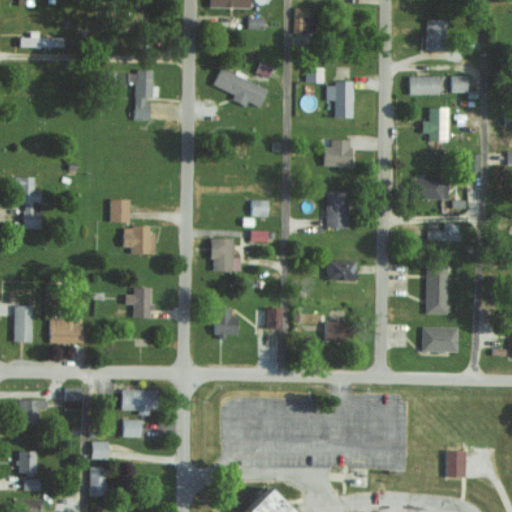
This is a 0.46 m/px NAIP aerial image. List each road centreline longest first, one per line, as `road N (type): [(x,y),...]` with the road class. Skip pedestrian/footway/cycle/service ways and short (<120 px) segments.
road 1 (residential): [(511,379),(0,370)]
road 2 (residential): [(185,511),(193,0)]
road 3 (residential): [(386,377),(387,0)]
